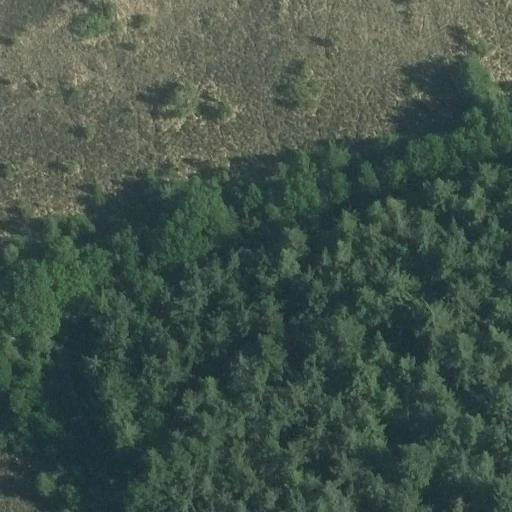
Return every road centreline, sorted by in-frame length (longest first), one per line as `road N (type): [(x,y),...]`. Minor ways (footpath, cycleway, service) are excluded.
road 1 (track): [(511,169),(54,324)]
road 2 (track): [(54,324),(116,511)]
